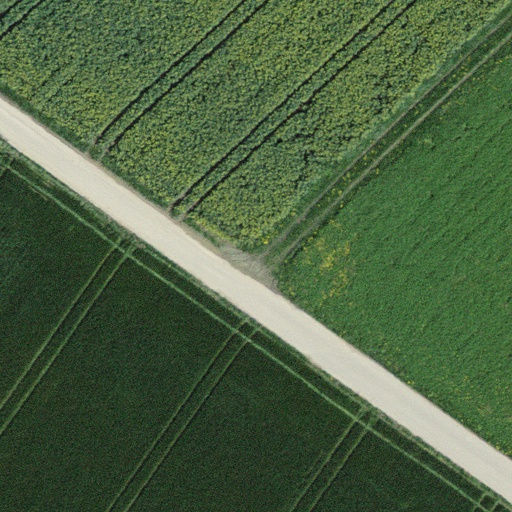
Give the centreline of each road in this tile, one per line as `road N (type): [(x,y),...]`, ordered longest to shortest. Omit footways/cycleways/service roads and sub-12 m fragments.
road 1 (unclassified): [(511,484),(0,124)]
road 2 (track): [(254,300),(511,58)]
